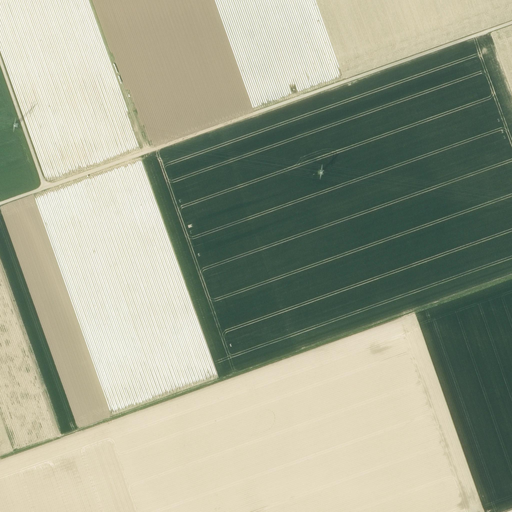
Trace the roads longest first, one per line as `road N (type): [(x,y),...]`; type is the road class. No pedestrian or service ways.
road 1 (track): [(0,203),(511,22)]
road 2 (track): [(0,458),(511,277)]
road 3 (track): [(0,60),(45,188)]
